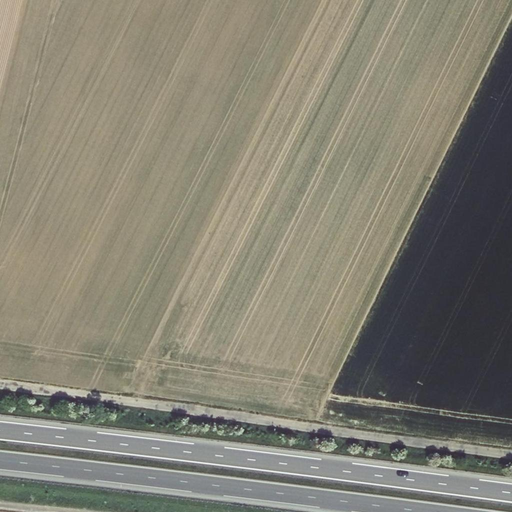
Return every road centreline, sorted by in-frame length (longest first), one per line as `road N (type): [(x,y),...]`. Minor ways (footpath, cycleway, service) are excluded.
road 1 (track): [(511,455),(0,383)]
road 2 (motorway): [(511,493),(0,430)]
road 3 (motorway): [(0,460),(426,511)]
